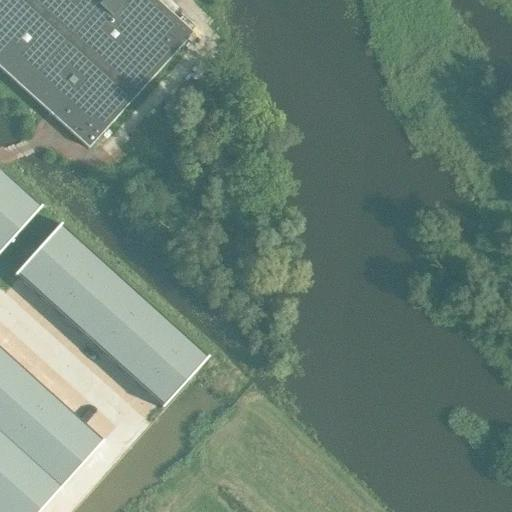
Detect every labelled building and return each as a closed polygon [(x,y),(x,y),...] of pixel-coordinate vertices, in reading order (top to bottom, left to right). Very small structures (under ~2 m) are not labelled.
[(0,0),(0,69),(88,149),(193,34),(155,0),(0,0)] [(0,170),(0,210),(20,189),(2,172),(0,170)] [(20,189),(0,210),(0,252),(41,207),(20,189)] [(60,225),(14,276),(35,295),(81,244),(60,225)] [(81,244),(35,295),(56,314),(102,263),(81,244)] [(102,263),(56,314),(78,333),(124,282),(102,263)] [(124,282),(78,333),(99,352),(145,301),(124,282)] [(145,301),(99,352),(120,371),(166,320),(145,301)] [(166,320),(120,371),(141,390),(187,339),(166,320)] [(187,339),(141,390),(162,409),(208,358),(187,339)] [(0,349),(0,373),(12,360),(0,349)] [(12,360),(0,373),(0,419),(35,381),(12,360)] [(35,381),(0,419),(0,434),(15,448),(57,401),(35,381)] [(57,401),(15,448),(37,469),(59,445),(80,421),(57,401)] [(80,421),(59,445),(81,465),(103,442),(80,421)] [(0,434),(0,464),(15,448),(0,434)] [(59,445),(37,469),(60,489),(81,465),(59,445)] [(15,448),(0,464),(0,509),(16,492),(37,469),(15,448)] [(37,469),(16,492),(37,511),(39,511),(60,489),(37,469)] [(37,511),(16,492),(0,509),(0,511),(37,511)]
